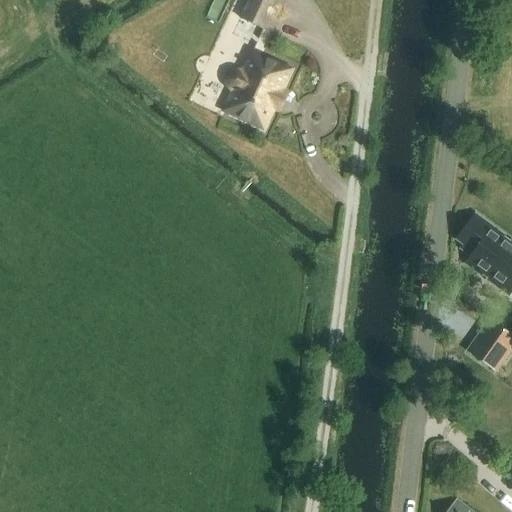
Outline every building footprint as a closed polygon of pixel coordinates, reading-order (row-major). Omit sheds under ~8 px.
[(265,31),(279,1),(277,0),(251,0),(242,20),(265,31)] [(243,75),(240,73),(238,73),(236,73),(233,73),(231,74),(229,76),(228,78),(227,80),(227,83),(228,85),(229,87),(231,89),(233,90),(244,96),(235,116),(264,130),(273,109),(276,111),(284,94),(281,93),(291,72),(253,54),(243,75)] [(471,223),(453,249),(460,253),(457,257),(467,264),(461,273),(479,286),(480,284),(484,286),(482,288),(503,303),(511,290),(511,252),(509,250),(507,252),(501,248),(502,245),(471,223)] [(511,343),(486,325),(463,357),(492,378),(511,348),(511,343)] [(471,511),(456,500),(446,511),(471,511)]
